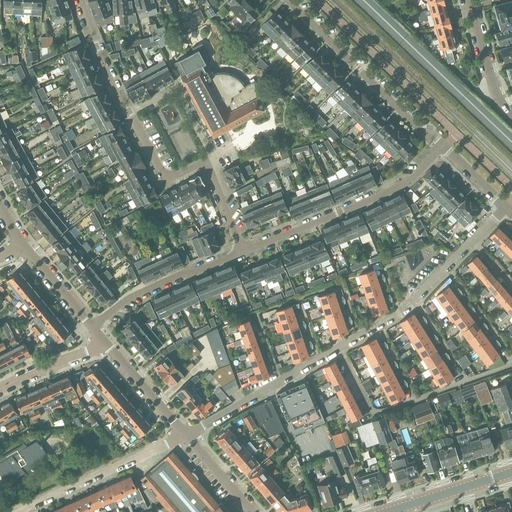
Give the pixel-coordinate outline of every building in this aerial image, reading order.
[(14,0),(4,0),(4,13),(13,14),(14,0)] [(22,14),(23,0),(14,0),(13,14),(22,14)] [(23,0),(22,14),(32,15),(32,0),(23,0)] [(32,0),(32,15),(41,16),(42,0),(32,0)] [(65,22),(56,0),(46,0),(56,25),(65,22)] [(56,0),(65,22),(74,19),(66,0),(56,0)] [(107,23),(98,0),(92,0),(89,2),(98,27),(107,23)] [(98,0),(107,23),(115,20),(107,0),(98,0)] [(125,24),(122,0),(113,0),(115,15),(119,15),(120,25),(125,24)] [(122,0),(125,24),(129,24),(128,14),(133,13),(131,0),(122,0)] [(149,16),(144,0),(135,0),(140,19),(149,16)] [(144,0),(149,16),(158,13),(153,0),(144,0)] [(173,12),(167,0),(158,0),(160,5),(164,4),(169,13),(173,12)] [(167,0),(173,12),(177,10),(173,0),(167,0)] [(240,12),(249,3),(245,0),(229,0),(233,4),(229,8),(236,15),(240,12)] [(426,16),(432,15),(446,11),(444,5),(445,3),(444,1),(443,0),(439,0),(428,3),(430,10),(424,11),(426,16)] [(495,11),(497,18),(511,14),(511,7),(510,2),(495,6),(496,11),(495,11)] [(240,12),(236,15),(240,19),(243,22),(247,18),(251,22),(257,16),(254,12),(256,10),(249,3),(240,12)] [(212,17),(216,14),(211,7),(207,10),(212,17)] [(228,11),(224,7),(218,12),(222,17),(228,11)] [(260,28),(267,34),(283,18),(276,11),(274,14),(265,23),(260,28)] [(412,20),(419,18),(426,16),(424,11),(416,14),(412,17),(412,20)] [(448,17),(446,11),(432,15),(435,26),(449,22),(449,21),(450,20),(449,17),(448,17)] [(502,30),(511,26),(511,14),(497,18),(499,25),(500,25),(502,30)] [(267,34),(274,41),(290,24),(289,24),(283,18),(267,34)] [(222,30),(227,25),(222,21),(218,25),(222,30)] [(438,38),(453,34),(451,28),(452,27),(451,24),(450,23),(449,22),(435,26),(438,38)] [(274,41),(280,47),(297,30),(290,23),(289,24),(290,24),(274,41)] [(231,30),(227,25),(222,30),(227,34),(228,33),(231,30)] [(179,26),(171,29),(169,30),(171,34),(181,30),(179,26)] [(166,36),(171,34),(169,30),(158,35),(158,34),(156,35),(155,29),(151,29),(152,32),(154,42),(156,41),(166,36)] [(511,29),(496,33),(497,35),(496,36),(497,40),(498,40),(500,46),(511,42),(511,29)] [(280,47),(287,54),(303,37),(304,38),(305,37),(297,30),(280,47)] [(146,43),(154,42),(152,32),(144,34),(145,39),(140,40),(141,44),(146,43)] [(244,49),(248,54),(253,50),(248,45),(247,45),(245,43),(249,39),(244,34),(237,42),(244,49)] [(432,39),(426,41),(427,46),(440,43),(442,50),(444,49),(456,46),(453,34),(438,38),(432,39)] [(166,36),(156,41),(158,45),(160,49),(170,43),(166,36)] [(287,54),(294,60),(310,44),(304,38),(303,37),(287,54)] [(69,49),(78,44),(75,39),(66,43),(69,49)] [(147,47),(153,46),(157,53),(161,51),(160,49),(158,45),(156,41),(154,42),(146,43),(147,47)] [(310,44),(294,60),(301,67),(317,51),(310,44)] [(67,63),(87,54),(83,46),(63,55),(67,63)] [(455,50),(454,46),(444,49),(446,57),(448,64),(454,62),(451,51),(455,50)] [(505,62),(511,60),(511,46),(501,49),(505,62)] [(255,81),(244,87),(243,85),(242,84),(241,82),(239,81),(238,79),(236,78),(235,77),(233,76),(231,75),(229,74),(227,74),(226,74),(224,73),(222,73),(220,74),(218,74),(216,74),(214,75),(212,76),(211,77),(208,72),(210,71),(198,50),(174,63),(181,76),(192,96),(193,98),(191,99),(200,116),(202,115),(213,137),(264,110),(258,98),(263,95),(255,81)] [(255,52),(253,50),(248,54),(253,58),(257,54),(255,52)] [(302,69),(309,75),(325,59),(318,52),(302,69)] [(91,63),(87,54),(67,63),(70,72),(91,63)] [(331,65),(325,59),(309,75),(316,82),(331,65)] [(156,65),(166,85),(174,80),(163,61),(156,65)] [(95,71),(91,63),(70,72),(74,80),(95,71)] [(270,68),(264,63),(260,67),(266,72),(270,68)] [(14,68),(17,73),(23,71),(20,65),(14,68)] [(156,65),(148,69),(158,89),(166,85),(156,65)] [(316,82),(322,88),(338,71),(331,65),(316,82)] [(32,79),(36,77),(32,68),(28,70),(32,79)] [(148,69),(140,74),(151,95),(159,91),(158,89),(148,69)] [(23,71),(17,73),(20,79),(26,77),(23,71)] [(95,71),(74,80),(78,89),(99,79),(95,71)] [(270,75),(275,80),(279,76),(275,71),(270,75)] [(338,71),(322,88),(329,95),(345,78),(338,71)] [(38,81),(47,77),(45,73),(36,77),(32,79),(35,86),(40,84),(38,81)] [(140,74),(132,78),(142,98),(141,98),(142,100),(151,95),(140,74)] [(275,80),(279,84),(284,80),(279,76),(275,80)] [(142,98),(132,78),(123,83),(133,102),(141,98),(142,98)] [(103,88),(99,79),(78,89),(82,98),(103,88)] [(337,103),(354,87),(346,80),(331,96),(337,103)] [(292,88),(287,84),(283,88),(287,92),(292,88)] [(33,87),(29,89),(33,98),(37,96),(33,87)] [(37,90),(40,96),(46,93),(43,87),(37,90)] [(61,87),(49,92),(51,95),(51,96),(63,91),(61,87)] [(354,87),(337,103),(344,109),(360,92),(359,92),(354,87)] [(88,109),(108,98),(104,90),(83,101),(88,109)] [(350,115),(366,99),(365,98),(366,97),(360,91),(359,92),(360,92),(344,109),(350,115)] [(301,96),(297,92),(290,99),(294,102),(301,96)] [(43,101),(48,99),(46,93),(40,96),(43,101)] [(36,107),(37,106),(41,105),(37,96),(33,98),(32,99),(36,107)] [(306,101),(301,96),(294,102),(301,109),(304,106),(302,105),(306,101)] [(88,109),(92,117),(113,106),(109,100),(108,98),(88,109)] [(357,122),(372,106),(366,99),(350,115),(357,122)] [(304,106),(301,109),(304,113),(307,110),(310,114),(314,110),(310,105),(306,109),(304,106)] [(97,126),(117,115),(113,106),(92,117),(95,122),(91,124),(93,128),(97,126)] [(363,128),(379,112),(372,106),(357,122),(363,128)] [(50,117),(55,114),(52,108),(47,111),(50,117)] [(379,112),(363,128),(370,135),(386,119),(379,112)] [(58,120),(55,114),(50,117),(52,123),(58,120)] [(313,118),(318,123),(322,118),(317,114),(313,118)] [(122,123),(117,115),(97,126),(101,134),(122,123)] [(322,127),(326,123),(322,118),(318,123),(322,127)] [(48,121),(43,124),(46,129),(51,127),(48,121)] [(372,137),(379,144),(394,127),(388,121),(372,137)] [(36,130),(42,127),(40,125),(39,122),(33,125),(36,130)] [(36,130),(33,125),(27,128),(30,133),(36,130)] [(65,143),(70,140),(68,135),(80,128),(79,125),(63,134),(64,135),(61,136),(65,143)] [(125,135),(120,126),(95,140),(98,144),(101,142),(103,146),(123,136),(125,135)] [(394,127),(379,144),(385,150),(401,134),(394,127)] [(58,134),(55,128),(49,131),(52,137),(58,134)] [(325,132),(330,137),(334,133),(330,128),(325,132)] [(0,145),(16,137),(11,129),(0,135),(0,145)] [(334,133),(330,137),(334,141),(339,137),(334,133)] [(345,137),(342,142),(348,147),(352,142),(353,139),(355,136),(352,133),(349,136),(347,139),(345,137)] [(55,142),(60,139),(58,134),(52,137),(55,142)] [(408,141),(401,134),(385,150),(392,157),(397,152),(408,141)] [(128,144),(123,136),(103,146),(108,155),(128,144)] [(0,145),(0,153),(1,155),(1,156),(20,145),(16,137),(0,145)] [(70,140),(65,143),(69,151),(75,148),(70,140)] [(324,142),(328,150),(332,147),(328,140),(324,142)] [(415,147),(408,141),(397,152),(408,163),(416,155),(411,151),(415,147)] [(117,160),(132,152),(128,144),(108,155),(112,163),(117,160)] [(0,156),(4,164),(25,153),(20,145),(1,156),(1,155),(0,155),(0,156)] [(59,155),(64,152),(61,146),(56,149),(59,155)] [(336,155),(332,147),(328,150),(333,157),(336,155)] [(43,153),(46,159),(55,154),(52,148),(43,153)] [(357,152),(363,158),(367,155),(360,149),(357,152)] [(142,162),(141,160),(138,153),(136,154),(135,150),(132,152),(117,160),(119,163),(127,159),(131,168),(142,162)] [(283,158),(289,157),(287,150),(281,152),(283,158)] [(59,155),(62,161),(67,158),(64,152),(59,155)] [(363,158),(357,152),(354,155),(360,161),(363,158)] [(25,153),(4,164),(9,174),(11,173),(10,172),(29,161),(25,153)] [(77,153),(72,156),(75,161),(80,159),(77,153)] [(367,155),(363,158),(369,164),(373,160),(367,155)] [(275,162),(276,165),(278,169),(289,164),(291,163),(289,157),(284,159),(275,162)] [(80,159),(75,161),(78,167),(83,164),(80,159)] [(119,163),(123,170),(126,175),(120,178),(122,183),(123,183),(128,180),(143,172),(145,170),(144,167),(145,167),(142,162),(131,168),(127,159),(119,163)] [(67,162),(71,170),(75,168),(71,160),(67,162)] [(15,180),(34,169),(29,161),(10,172),(11,173),(15,180)] [(238,165),(223,172),(224,174),(228,180),(251,169),(249,165),(245,167),(243,163),(238,165)] [(368,166),(358,171),(366,189),(376,184),(368,166)] [(75,176),(79,174),(75,168),(71,170),(63,174),(65,179),(74,175),(75,176)] [(34,169),(15,180),(19,189),(39,178),(34,169)] [(251,169),(228,180),(230,186),(232,189),(246,182),(244,177),(253,173),(251,169)] [(434,188),(445,177),(438,170),(435,174),(430,169),(423,177),(434,188)] [(358,171),(348,175),(356,193),(366,189),(358,171)] [(127,191),(148,180),(143,172),(128,180),(123,183),(127,191)] [(265,183),(270,181),(277,178),(277,176),(275,172),(262,178),(265,183)] [(194,200),(202,196),(204,200),(210,197),(204,186),(205,185),(199,176),(198,175),(188,180),(189,181),(185,183),(194,200)] [(338,179),(346,198),(356,193),(348,175),(338,179)] [(452,183),(445,177),(434,188),(429,193),(436,199),(452,183)] [(261,179),(256,182),(259,187),(264,184),(261,179)] [(336,202),(346,198),(338,179),(328,184),(336,202)] [(132,199),(152,188),(148,180),(127,191),(132,199)] [(23,201),(41,189),(37,181),(31,185),(18,194),(23,201)] [(418,182),(412,188),(415,191),(421,185),(418,182)] [(177,188),(187,208),(189,211),(197,206),(198,208),(200,208),(197,203),(196,203),(194,200),(185,183),(177,188)] [(443,206),(458,190),(452,183),(436,199),(443,206)] [(327,184),(317,188),(324,207),(335,203),(327,184)] [(153,187),(152,188),(132,199),(137,208),(158,196),(153,187)] [(177,188),(169,192),(179,212),(187,208),(177,188)] [(317,188),(307,192),(314,211),(324,207),(317,188)] [(41,189),(23,201),(28,209),(46,196),(41,189)] [(465,197),(458,190),(443,206),(449,213),(465,197)] [(171,217),(179,212),(169,192),(160,197),(171,217)] [(281,192),(270,196),(278,215),(288,211),(281,192)] [(307,192),(297,196),(304,215),(314,211),(307,192)] [(403,194),(392,199),(401,217),(411,212),(403,194)] [(82,203),(87,201),(84,195),(79,198),(82,203)] [(270,196),(260,200),(268,219),(278,215),(270,196)] [(297,196),(287,200),(294,219),(304,215),(297,196)] [(451,214),(458,221),(473,205),(467,198),(451,214)] [(392,199),(383,203),(391,222),(401,217),(392,199)] [(33,222),(50,207),(45,200),(39,204),(27,214),(33,222)] [(97,208),(103,206),(100,200),(94,203),(97,208)] [(258,223),(268,219),(260,200),(251,204),(258,223)] [(82,203),(85,209),(90,206),(87,201),(82,203)] [(154,208),(151,203),(146,206),(148,211),(154,208)] [(373,208),(382,226),(391,222),(383,203),(373,208)] [(105,204),(103,206),(97,208),(100,214),(105,211),(105,210),(108,208),(105,204)] [(248,227),(258,223),(251,204),(240,208),(248,227)] [(465,228),(480,212),(473,205),(458,221),(465,228)] [(148,211),(146,206),(140,209),(143,214),(148,211)] [(39,229),(56,214),(50,207),(33,222),(39,229)] [(120,217),(128,212),(126,208),(118,212),(120,217)] [(372,231),(382,226),(373,208),(363,213),(364,214),(372,231)] [(136,221),(132,213),(127,217),(126,216),(121,219),(125,227),(129,225),(128,223),(130,222),(131,224),(136,221)] [(361,213),(351,218),(358,237),(369,232),(361,214),(361,213)] [(62,221),(56,214),(39,229),(44,236),(62,221)] [(89,218),(92,223),(98,221),(95,215),(89,218)] [(351,218),(341,222),(348,241),(358,237),(351,218)] [(127,231),(125,227),(121,219),(115,222),(115,223),(109,226),(116,237),(127,231)] [(62,221),(44,236),(50,243),(68,229),(62,221)] [(101,226),(98,221),(92,223),(95,229),(101,226)] [(341,222),(331,225),(338,244),(348,241),(341,222)] [(321,230),(325,240),(328,248),(338,244),(331,225),(321,230)] [(491,236),(501,246),(502,247),(509,240),(498,229),(491,236)] [(58,252),(75,238),(69,230),(52,245),(57,251),(58,252)] [(195,250),(216,241),(212,231),(191,240),(195,250)] [(438,231),(433,237),(435,239),(437,240),(439,237),(442,234),(438,231)] [(111,244),(115,242),(111,234),(106,236),(111,244)] [(442,234),(439,237),(445,243),(448,239),(442,234)] [(81,245),(75,238),(58,252),(57,251),(56,252),(62,260),(81,245)] [(145,238),(138,242),(143,250),(149,246),(145,238)] [(312,243),(320,263),(330,259),(322,239),(312,243)] [(511,242),(509,240),(502,247),(501,246),(494,254),(497,257),(502,253),(509,260),(511,257),(511,242)] [(216,241),(195,250),(198,258),(219,249),(216,241)] [(70,267),(87,252),(92,248),(90,245),(89,246),(85,242),(81,245),(62,260),(69,269),(70,268),(70,267)] [(117,255),(121,253),(115,242),(111,244),(117,255)] [(310,267),(320,263),(312,243),(302,247),(310,267)] [(169,247),(164,249),(173,269),(184,264),(178,251),(172,254),(169,247)] [(300,271),(310,267),(302,247),(293,251),(300,271)] [(163,273),(173,269),(164,249),(159,252),(162,259),(157,261),(163,273)] [(290,275),(300,271),(293,251),(282,256),(290,275)] [(70,267),(70,268),(76,274),(93,260),(87,252),(70,267)] [(153,278),(144,258),(140,253),(132,256),(135,263),(134,263),(138,270),(137,270),(143,282),(153,278)] [(149,256),(144,258),(153,278),(163,273),(157,261),(152,263),(149,256)] [(477,256),(468,263),(478,275),(479,276),(487,269),(477,256)] [(271,261),(279,281),(283,279),(280,272),(285,270),(280,257),(271,261)] [(83,283),(96,273),(92,269),(100,262),(98,259),(77,276),(83,283)] [(261,265),(266,278),(270,276),(273,283),(279,281),(271,261),(261,265)] [(224,269),(231,288),(242,284),(234,265),(224,269)] [(251,269),(259,289),(263,287),(260,280),(266,278),(261,265),(251,269)] [(126,269),(129,275),(134,272),(131,266),(126,269)] [(222,292),(221,292),(223,296),(233,292),(231,288),(224,269),(214,273),(222,292)] [(259,289),(251,269),(239,273),(240,273),(245,286),(250,284),(253,291),(259,289)] [(487,269),(479,276),(483,280),(488,287),(496,280),(487,269)] [(89,290),(110,273),(107,270),(98,276),(96,273),(83,283),(89,290)] [(359,275),(363,286),(385,278),(383,275),(376,277),(374,270),(359,275)] [(18,271),(7,281),(14,290),(26,280),(18,271)] [(134,272),(129,275),(131,281),(137,279),(134,272)] [(336,272),(326,276),(327,281),(338,277),(336,272)] [(95,298),(108,287),(104,283),(112,276),(110,273),(89,290),(95,298)] [(211,296),(221,292),(222,292),(214,273),(203,277),(211,296)] [(211,296),(203,277),(193,282),(201,301),(211,296)] [(363,286),(366,296),(381,291),(379,284),(385,282),(385,278),(363,286)] [(450,278),(434,294),(436,296),(440,293),(448,287),(452,281),(450,278)] [(14,290),(4,298),(7,302),(9,301),(17,294),(21,299),(33,289),(26,280),(14,290)] [(496,280),(488,287),(497,298),(498,298),(506,291),(496,280)] [(191,282),(181,287),(192,311),(201,307),(199,301),(197,295),(191,282)] [(108,287),(95,298),(101,305),(105,301),(109,306),(117,299),(108,287)] [(172,291),(182,315),(192,311),(181,287),(172,291)] [(436,296),(443,305),(461,291),(458,289),(452,293),(448,287),(440,293),(436,296)] [(33,289),(21,299),(25,304),(29,308),(41,298),(33,289)] [(479,293),(483,297),(488,292),(485,289),(479,293)] [(172,319),(182,315),(172,291),(162,296),(170,314),(172,319)] [(381,291),(366,296),(370,306),(392,299),(390,295),(383,297),(381,291)] [(443,305),(449,313),(461,304),(457,299),(462,295),(461,291),(443,305)] [(511,298),(506,291),(498,298),(501,302),(507,310),(511,305),(511,298)] [(323,307),(345,300),(343,296),(336,299),(334,292),(319,296),(323,307)] [(170,314),(162,296),(151,300),(160,319),(170,314)] [(41,298),(29,308),(31,312),(35,316),(36,317),(48,307),(41,298)] [(393,302),(392,299),(370,306),(373,316),(388,311),(386,304),(393,302)] [(345,303),(345,300),(323,307),(327,318),(341,313),(338,306),(345,303)] [(495,300),(489,305),(492,308),(498,304),(495,300)] [(157,317),(150,301),(145,304),(153,319),(157,317)] [(280,321),(295,317),(292,309),(299,307),(298,304),(277,311),(280,321)] [(461,304),(449,313),(455,322),(474,309),(470,306),(465,310),(461,304)] [(428,305),(425,307),(425,308),(429,314),(430,314),(433,312),(428,305)] [(22,306),(17,310),(21,314),(26,310),(22,306)] [(229,310),(230,314),(232,318),(240,315),(238,310),(240,310),(239,306),(229,310)] [(36,324),(31,328),(35,332),(55,316),(48,307),(36,317),(35,316),(32,319),(36,324)] [(475,312),(474,309),(455,322),(461,330),(473,322),(469,316),(475,312)] [(26,310),(21,314),(24,318),(29,314),(26,310)] [(502,320),(507,315),(504,312),(499,316),(502,320)] [(343,319),(341,313),(327,318),(330,327),(352,320),(350,317),(343,319)] [(401,322),(407,332),(426,320),(423,317),(417,320),(414,314),(401,322)] [(140,327),(130,315),(122,321),(125,326),(121,330),(128,337),(140,327)] [(55,316),(35,332),(38,336),(42,334),(46,338),(63,324),(55,316)] [(295,317),(280,321),(284,331),(305,324),(303,320),(297,323),(295,317)] [(352,324),(352,320),(330,327),(333,338),(348,333),(345,326),(352,324)] [(413,341),(425,333),(421,326),(427,323),(426,320),(407,332),(413,341)] [(240,328),(244,339),(244,340),(254,336),(248,321),(238,325),(240,328)] [(461,330),(468,339),(486,326),(483,323),(477,327),(473,322),(461,330)] [(145,323),(140,327),(128,337),(134,345),(151,330),(145,323)] [(63,324),(46,338),(50,343),(47,345),(50,350),(70,333),(63,324)] [(159,326),(164,333),(168,331),(163,324),(159,326)] [(305,324),(284,331),(287,342),(301,337),(299,330),(306,328),(305,324)] [(203,333),(201,329),(199,325),(195,328),(197,331),(193,332),(196,337),(203,333)] [(209,325),(201,329),(203,333),(211,329),(209,325)] [(237,331),(235,326),(230,328),(222,330),(224,335),(237,331)] [(487,330),(486,326),(468,339),(474,348),(486,339),(482,333),(487,330)] [(206,333),(209,339),(220,335),(218,329),(206,333)] [(151,330),(134,345),(140,352),(157,337),(151,330)] [(183,339),(185,343),(193,338),(191,334),(188,336),(185,330),(180,333),(183,339)] [(14,349),(20,361),(31,356),(25,344),(20,346),(18,342),(17,343),(12,333),(7,335),(14,349)] [(429,339),(425,333),(413,341),(418,350),(438,338),(437,338),(435,335),(429,339)] [(220,335),(209,339),(211,345),(222,341),(220,335)] [(249,354),(259,350),(254,336),(244,340),(244,339),(240,340),(227,345),(228,349),(242,344),(245,344),(249,354)] [(163,345),(157,337),(140,352),(146,359),(163,345)] [(291,352),(312,344),(310,341),(304,343),(301,337),(287,342),(291,352)] [(439,341),(438,338),(418,350),(424,360),(437,352),(433,345),(439,341)] [(366,356),(388,345),(385,342),(379,346),(375,339),(361,346),(366,356)] [(486,339),(474,348),(480,357),(499,343),(495,340),(490,344),(486,339)] [(224,347),(222,341),(211,345),(213,351),(224,347)] [(186,346),(196,357),(200,352),(191,342),(186,346)] [(174,343),(167,348),(169,351),(169,352),(177,347),(174,343)] [(499,343),(480,357),(491,370),(505,365),(495,351),(500,347),(499,343)] [(312,344),(291,352),(293,359),(287,361),(288,365),(309,358),(306,351),(313,348),(312,345),(312,344)] [(366,356),(371,366),(386,359),(383,352),(388,349),(388,345),(366,356)] [(192,352),(186,346),(184,348),(186,350),(181,355),(184,358),(192,352)] [(224,347),(213,351),(215,358),(226,354),(224,347)] [(9,366),(20,361),(14,349),(3,355),(9,366)] [(264,364),(259,350),(249,354),(254,368),(264,364)] [(440,357),(437,352),(424,360),(429,368),(449,356),(446,353),(440,357)] [(217,364),(228,360),(226,354),(215,358),(217,364)] [(0,371),(9,366),(3,355),(0,356),(0,371)] [(465,355),(457,360),(463,369),(471,363),(465,355)] [(450,359),(449,356),(429,368),(435,378),(448,370),(444,363),(450,359)] [(161,378),(175,366),(167,357),(155,367),(159,372),(158,374),(161,378)] [(377,375),(397,364),(395,362),(389,365),(386,359),(371,366),(375,372),(377,375)] [(228,360),(217,364),(219,370),(231,366),(228,360)] [(335,362),(325,367),(325,368),(332,381),(342,376),(335,362)] [(190,364),(185,368),(188,371),(195,365),(193,363),(191,364),(190,364)] [(269,378),(264,364),(254,368),(257,375),(248,378),(251,384),(269,378)] [(377,375),(382,384),(396,378),(392,371),(398,368),(397,364),(377,375)] [(94,385),(105,375),(98,366),(91,372),(89,369),(83,374),(81,372),(74,375),(73,379),(80,397),(86,392),(81,381),(81,379),(84,376),(85,377),(86,376),(94,385)] [(175,366),(161,378),(165,383),(167,381),(171,386),(183,376),(175,366)] [(231,366),(219,370),(212,375),(222,386),(228,382),(235,378),(231,366)] [(452,376),(448,370),(435,378),(441,386),(460,374),(458,372),(452,376)] [(208,381),(214,377),(210,373),(205,377),(208,381)] [(105,375),(94,385),(87,392),(90,396),(90,397),(94,401),(99,396),(102,394),(113,384),(105,375)] [(176,392),(184,401),(193,393),(197,390),(193,385),(199,380),(198,376),(195,376),(176,392)] [(342,376),(332,381),(334,385),(335,387),(339,394),(348,389),(342,376)] [(76,394),(75,391),(69,377),(58,381),(64,395),(70,393),(72,396),(76,394)] [(228,382),(234,392),(239,389),(235,378),(228,382)] [(387,394),(407,384),(405,380),(398,384),(396,378),(382,384),(387,394)] [(57,398),(64,395),(58,381),(47,386),(53,400),(54,400),(55,403),(59,402),(57,398)] [(304,431),(325,422),(324,419),(308,381),(276,395),(294,435),(296,434),(304,431)] [(370,381),(363,384),(367,391),(371,389),(373,388),(370,381)] [(492,400),(485,381),(474,385),(481,404),(492,400)] [(234,392),(228,382),(221,386),(229,395),(234,392)] [(507,408),(511,423),(511,401),(505,383),(491,389),(500,411),(502,410),(507,408)] [(113,384),(102,394),(109,403),(121,393),(113,384)] [(408,387),(407,384),(387,394),(392,404),(405,397),(402,390),(408,387)] [(37,390),(42,404),(43,404),(47,413),(52,411),(53,411),(58,409),(55,403),(54,400),(53,400),(47,386),(37,390)] [(223,391),(219,387),(214,392),(217,396),(223,391)] [(461,390),(460,390),(463,397),(463,398),(470,396),(467,388),(464,389),(461,390)] [(348,389),(339,394),(346,407),(355,402),(348,389)] [(42,404),(37,390),(26,394),(32,408),(42,404)] [(193,393),(184,401),(192,410),(201,402),(205,399),(197,390),(193,393)] [(456,392),(449,394),(449,395),(451,401),(463,397),(460,390),(456,392)] [(117,411),(128,401),(121,393),(109,403),(117,411)] [(32,408),(26,394),(16,399),(22,413),(27,410),(32,421),(37,419),(34,412),(32,408)] [(449,395),(438,399),(441,408),(452,403),(449,395)] [(99,396),(94,401),(97,405),(102,400),(99,396)] [(201,402),(192,410),(200,421),(210,412),(209,411),(215,406),(207,398),(205,399),(201,402)] [(264,423),(270,437),(284,430),(270,400),(252,408),(260,425),(264,423)] [(0,407),(0,408),(8,421),(18,415),(10,401),(0,407)] [(124,420),(135,410),(128,401),(117,411),(124,420)] [(346,407),(342,409),(345,414),(348,412),(352,421),(346,424),(347,425),(344,427),(346,431),(357,427),(362,425),(358,418),(362,416),(355,402),(346,407)] [(422,406),(420,406),(424,416),(432,412),(429,403),(422,406)] [(420,406),(412,410),(416,419),(424,416),(420,406)] [(511,423),(507,408),(502,410),(507,428),(501,430),(507,448),(511,446),(511,423)] [(109,418),(114,414),(110,410),(105,414),(109,418)] [(124,420),(128,425),(126,427),(125,427),(120,431),(121,432),(112,439),(115,442),(124,435),(132,429),(143,419),(135,410),(124,420)] [(433,415),(437,425),(443,423),(439,412),(433,415)] [(99,427),(99,426),(99,425),(90,415),(85,419),(92,427),(99,427)] [(250,430),(257,427),(250,415),(243,419),(244,419),(250,430)] [(385,417),(373,422),(379,443),(380,445),(393,440),(385,417)] [(132,429),(124,435),(127,439),(133,434),(132,434),(135,432),(139,437),(151,427),(143,419),(132,429)] [(392,420),(387,422),(392,433),(397,431),(392,420)] [(10,425),(13,430),(18,427),(15,422),(10,425)] [(362,425),(357,427),(362,442),(364,441),(366,447),(379,443),(373,422),(372,422),(362,425)] [(225,430),(216,439),(220,443),(219,444),(222,447),(223,447),(224,448),(236,438),(236,437),(232,433),(236,429),(230,423),(224,428),(225,430)] [(447,425),(450,433),(456,431),(453,423),(447,425)] [(487,427),(478,430),(478,431),(480,439),(485,454),(494,452),(487,428),(487,427)] [(471,432),(467,433),(468,436),(470,442),(475,458),(485,454),(480,439),(478,431),(478,430),(471,432)] [(236,438),(224,448),(228,452),(227,453),(230,456),(231,456),(232,457),(244,447),(247,443),(242,437),(246,434),(243,431),(236,437),(236,438)] [(346,431),(331,436),(335,445),(336,448),(351,443),(346,431)] [(467,433),(457,436),(459,445),(460,444),(465,461),(475,458),(470,442),(468,436),(467,433)] [(279,448),(284,443),(280,438),(274,442),(279,448)] [(448,438),(443,439),(451,465),(459,463),(452,438),(448,438)] [(439,441),(434,442),(437,451),(443,468),(446,467),(447,468),(450,468),(450,466),(451,465),(443,439),(439,441)] [(0,487),(0,484),(4,482),(5,484),(6,484),(5,482),(23,472),(24,473),(25,472),(23,470),(28,467),(29,470),(30,469),(30,468),(48,457),(49,458),(49,457),(40,446),(42,445),(43,445),(41,443),(41,444),(39,444),(37,441),(28,447),(24,443),(21,446),(0,458),(0,487)] [(244,447),(232,457),(233,458),(232,459),(235,462),(236,462),(239,466),(251,456),(254,453),(259,449),(256,446),(248,452),(244,447)] [(269,456),(276,451),(272,446),(272,447),(270,448),(265,452),(269,456)] [(346,446),(335,450),(337,453),(341,464),(343,467),(353,463),(346,446)] [(405,452),(403,446),(399,447),(401,454),(403,459),(410,478),(419,475),(415,463),(417,463),(413,454),(407,456),(406,452),(405,452)] [(398,460),(392,462),(398,482),(410,478),(403,459),(401,454),(399,447),(394,449),(396,455),(398,460)] [(425,452),(421,454),(424,465),(425,464),(428,472),(443,468),(437,451),(433,452),(426,454),(425,452)] [(144,491),(155,504),(159,500),(165,507),(169,511),(225,511),(172,452),(141,479),(143,483),(144,482),(148,487),(144,491)] [(337,453),(328,457),(333,468),(341,464),(337,453)] [(294,457),(287,464),(296,474),(298,476),(299,478),(305,476),(295,455),(295,456),(294,457)] [(251,456),(239,466),(240,467),(240,468),(242,471),(243,470),(247,475),(259,465),(251,456)] [(273,457),(265,464),(267,467),(275,460),(273,457)] [(365,468),(366,472),(368,472),(369,475),(373,490),(385,487),(375,457),(366,460),(369,467),(365,468)] [(261,466),(248,477),(257,486),(269,476),(261,466)] [(281,470),(279,467),(273,473),(275,476),(281,470)] [(373,490),(369,475),(368,472),(366,472),(355,476),(356,479),(361,494),(373,490)] [(296,474),(289,479),(293,483),(298,476),(296,474)] [(131,476),(119,481),(125,495),(127,499),(127,500),(135,496),(138,502),(142,501),(137,490),(131,476)] [(269,476),(257,486),(265,496),(277,485),(269,476)] [(298,476),(293,483),(296,485),(298,484),(302,483),(307,481),(305,476),(299,478),(298,476)] [(119,481),(108,487),(114,500),(125,495),(119,481)] [(337,489),(335,482),(318,487),(324,506),(341,501),(341,500),(348,498),(345,489),(344,489),(343,487),(337,489)] [(277,485),(265,496),(272,504),(285,494),(277,485)] [(108,487),(97,492),(103,505),(108,503),(110,507),(112,506),(114,511),(115,511),(119,511),(114,500),(108,487)] [(296,495),(295,495),(300,511),(304,511),(312,510),(314,509),(309,493),(308,491),(306,492),(305,490),(296,492),(296,495)] [(91,510),(103,505),(97,492),(86,497),(91,510)] [(285,494),(272,504),(278,511),(300,511),(295,495),(288,498),(285,494)] [(86,497),(74,502),(79,511),(92,511),(91,510),(86,497)] [(79,511),(74,502),(63,507),(65,511),(79,511)]
